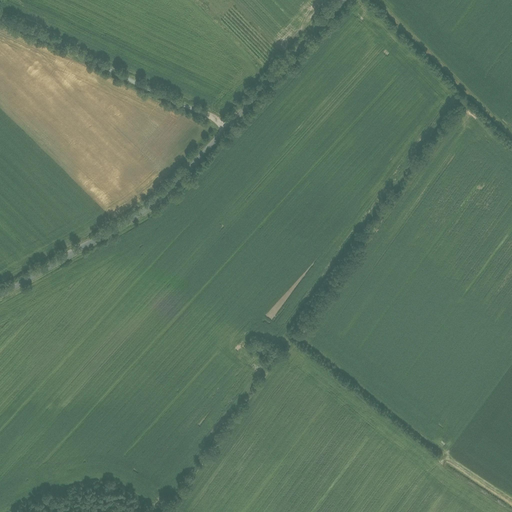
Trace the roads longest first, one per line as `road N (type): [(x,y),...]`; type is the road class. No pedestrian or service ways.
road 1 (residential): [(226,128),(140,214),(0,291)]
road 2 (unclassified): [(226,128),(0,19)]
road 3 (residential): [(345,0),(226,128)]
